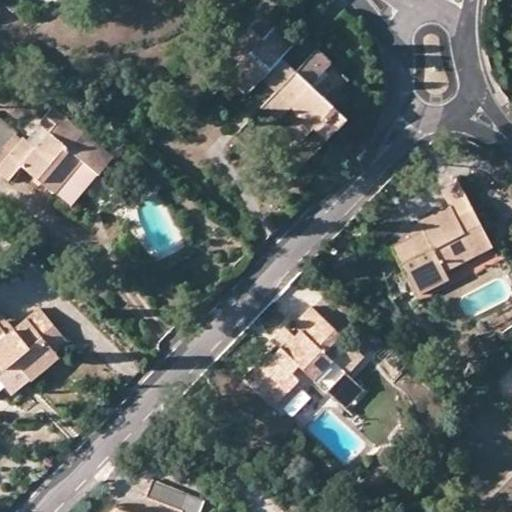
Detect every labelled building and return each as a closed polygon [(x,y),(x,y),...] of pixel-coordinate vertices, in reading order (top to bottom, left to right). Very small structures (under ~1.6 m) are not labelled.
[(261,14),(249,27),(262,38),(274,25),(261,14)] [(262,38),(249,27),(227,51),(239,62),(228,74),(247,92),(260,79),(265,72),(280,86),(275,92),(270,97),(285,112),(292,106),(327,138),(346,118),(312,83),(333,61),(303,33),(294,43),(274,25),(262,38)] [(260,79),(275,92),(280,86),(265,72),(260,79)] [(312,154),(327,138),(292,106),(285,112),(270,97),(261,106),(312,154)] [(113,156),(61,114),(36,146),(0,117),(0,172),(9,179),(20,165),(55,192),(81,160),(99,173),(113,156)] [(72,206),(99,173),(81,160),(55,192),(72,206)] [(478,217),(458,179),(441,188),(449,204),(419,220),(424,229),(392,246),(416,291),(447,275),(443,267),(475,250),(462,225),(478,217)] [(491,242),(478,217),(462,225),(475,250),(491,242)] [(273,341),(276,344),(283,350),(276,358),(269,352),(245,378),(275,406),(279,402),(297,383),(301,379),(293,372),(299,365),(330,395),(349,374),(366,357),(350,342),(346,346),(339,340),(343,335),(313,307),(297,324),(302,330),(296,336),(287,326),(273,341)] [(40,308),(13,330),(7,336),(0,328),(0,389),(7,397),(59,354),(54,349),(66,339),(40,308)] [(1,316),(0,316),(0,328),(7,336),(13,330),(1,316)] [(276,344),(269,352),(276,358),(283,350),(276,344)] [(364,390),(349,374),(330,395),(331,395),(346,410),(364,390)] [(303,389),(297,383),(279,402),(285,408),(303,389)] [(201,511),(205,502),(152,482),(145,498),(176,511),(126,511),(119,509),(117,511),(201,511)]
